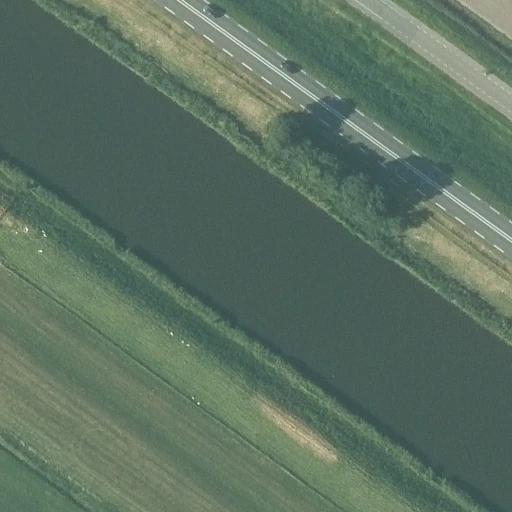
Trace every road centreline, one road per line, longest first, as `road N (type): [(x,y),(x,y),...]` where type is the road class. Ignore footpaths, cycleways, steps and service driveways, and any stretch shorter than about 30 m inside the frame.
road 1 (primary): [(511,241),(178,0)]
road 2 (unclassified): [(366,0),(511,106)]
